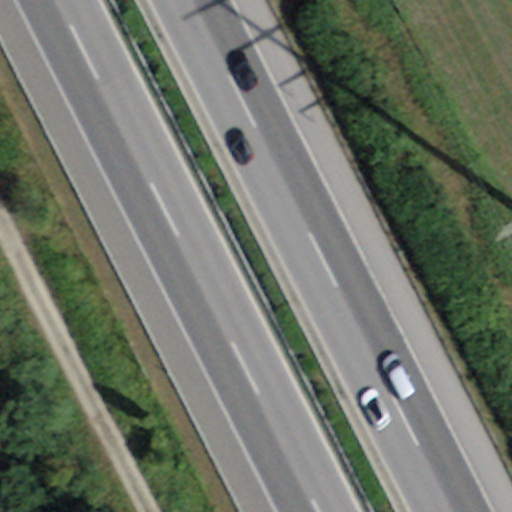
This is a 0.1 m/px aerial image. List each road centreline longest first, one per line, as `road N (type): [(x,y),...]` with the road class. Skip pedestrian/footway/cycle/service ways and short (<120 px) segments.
road 1 (motorway): [(50,0),(314,511)]
road 2 (motorway): [(445,511),(182,0)]
road 3 (track): [(155,511),(0,209)]
